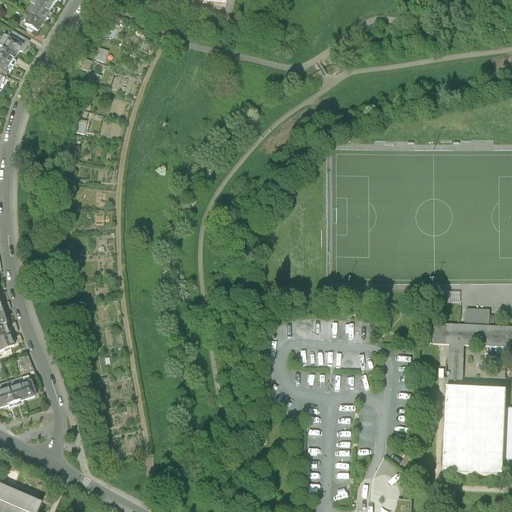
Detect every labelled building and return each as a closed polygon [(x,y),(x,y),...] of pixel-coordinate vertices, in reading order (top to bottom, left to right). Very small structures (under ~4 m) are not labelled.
[(46,0),(37,0),(34,6),(48,14),(53,4),(46,0)] [(30,3),(24,13),(28,15),(34,6),(30,3)] [(34,6),(28,15),(42,23),(48,14),(34,6)] [(22,25),(28,15),(24,13),(23,12),(18,22),(22,25)] [(28,15),(22,25),(36,33),(42,23),(28,15)] [(13,32),(9,39),(21,46),(18,51),(22,53),(29,42),(13,32)] [(8,38),(1,49),(15,57),(18,51),(21,46),(9,39),(8,38)] [(1,49),(0,51),(0,60),(10,66),(15,57),(1,49)] [(0,60),(0,73),(4,76),(10,66),(0,60)] [(88,84),(96,86),(99,75),(91,73),(88,84)] [(76,131),(86,133),(88,121),(79,119),(76,131)] [(491,324),(490,307),(467,308),(467,324),(491,324)] [(511,327),(432,324),(431,343),(449,343),(448,386),(462,387),(463,344),(511,346),(511,327)] [(5,326),(4,327),(0,327),(0,339),(9,336),(5,326)] [(0,351),(13,347),(9,336),(0,339),(0,351)] [(312,376),(308,376),(308,391),(327,390),(326,375),(315,375),(315,380),(313,380),(312,376)] [(351,393),(351,379),(339,379),(339,393),(351,393)] [(30,383),(19,386),(24,401),(35,398),(30,383)] [(19,386),(9,390),(13,405),(24,401),(19,386)] [(441,474),(502,477),(503,459),(505,407),(506,388),(462,387),(448,386),(445,386),(441,474)] [(0,400),(2,408),(13,405),(9,390),(0,392),(0,400)] [(511,406),(505,407),(503,459),(511,459),(511,406)] [(37,511),(41,505),(0,487),(0,511),(37,511)] [(410,511),(411,502),(400,502),(399,507),(397,511),(410,511)]
